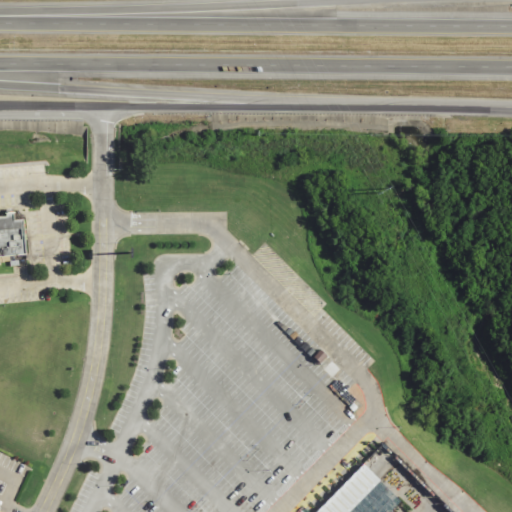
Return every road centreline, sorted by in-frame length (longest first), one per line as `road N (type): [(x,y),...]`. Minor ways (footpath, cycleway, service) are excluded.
road 1 (tertiary): [(0,104),(511,111)]
road 2 (motorway): [(511,25),(0,22)]
road 3 (motorway): [(0,63),(511,65)]
road 4 (residential): [(102,187),(91,403),(42,511)]
road 5 (motorway): [(0,83),(309,104)]
road 6 (motorway): [(221,0),(0,15)]
